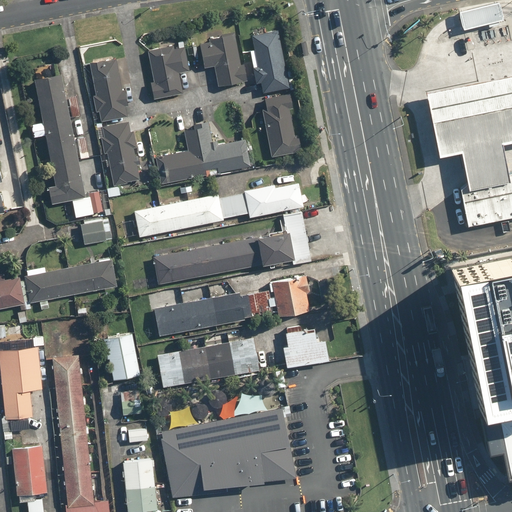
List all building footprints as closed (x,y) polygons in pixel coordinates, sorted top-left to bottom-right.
[(498,0),(461,10),(465,26),(504,15),(499,0),(498,0)] [(277,31),(251,36),(257,68),(251,69),(253,82),(259,81),(261,92),(287,88),(277,31)] [(242,63),(237,34),(207,39),(208,42),(197,44),(201,67),(213,64),(217,87),(246,81),(242,63)] [(182,44),(147,49),(153,86),(149,86),(151,98),(181,94),(178,73),(187,71),(182,44)] [(120,90),(114,59),(87,65),(93,96),(90,96),(93,111),(97,111),(100,122),(124,118),(122,107),(126,107),(122,89),(120,90)] [(511,72),(422,88),(434,155),(456,152),(468,221),(511,213),(511,166),(504,168),(499,139),(511,136),(511,72)] [(60,74),(33,79),(54,186),(46,187),(49,204),(83,197),(75,158),(87,156),(84,137),(71,139),(67,117),(78,114),(75,96),(65,98),(60,74)] [(270,156),(300,150),(297,135),(291,136),(287,109),(291,108),(289,94),(260,100),(270,156)] [(157,184),(249,165),(243,139),(215,145),(215,140),(209,141),(205,122),(183,127),(187,150),(151,157),(157,184)] [(128,124),(99,128),(102,153),(106,153),(110,185),(105,185),(107,194),(117,192),(116,183),(138,180),(136,165),(138,164),(137,155),(132,156),(131,147),(134,147),(132,131),(129,131),(128,124)] [(216,194),(133,210),(138,236),(220,221),(220,218),(246,213),(246,217),(300,207),(296,184),(273,189),(272,186),(243,191),(244,194),(217,199),(216,194)] [(0,213),(22,209),(19,189),(0,192),(0,213)] [(95,190),(86,192),(92,214),(101,211),(95,190)] [(286,234),(153,257),(157,282),(289,260),(289,263),(308,260),(300,212),(283,215),(286,234)] [(78,224),(83,244),(111,238),(107,220),(102,221),(102,219),(78,224)] [(511,253),(449,266),(477,402),(511,395),(511,253)] [(0,271),(0,307),(21,304),(22,309),(29,308),(28,301),(37,300),(38,308),(46,306),(45,300),(115,286),(109,259),(43,272),(42,268),(2,276),(1,272),(0,271)] [(304,276),(270,282),(275,316),(307,311),(304,292),(306,292),(304,276)] [(156,336),(268,313),(264,292),(238,298),(236,291),(209,296),(206,283),(192,286),(195,301),(182,304),(179,290),(148,296),(156,336)] [(280,348),(283,367),(326,361),(323,341),(313,342),(311,330),(286,334),(288,347),(280,348)] [(134,376),(130,335),(107,338),(111,379),(134,376)] [(252,337),(154,355),(160,387),(257,370),(252,337)] [(63,511),(108,511),(107,500),(91,501),(79,356),(51,358),(63,511)] [(35,360),(0,361),(0,391),(2,418),(30,416),(29,389),(45,388),(44,368),(36,368),(35,360)] [(137,390),(119,392),(122,416),(140,414),(137,390)] [(511,407),(483,414),(489,442),(502,439),(508,470),(511,469),(511,407)] [(280,411),(164,429),(173,490),(290,472),(280,411)] [(125,430),(126,442),(145,440),(144,428),(125,430)] [(40,445),(10,447),(14,494),(43,492),(40,445)] [(151,458),(122,460),(125,511),(130,511),(154,511),(151,458)] [(41,511),(40,498),(26,499),(26,511),(41,511)]
